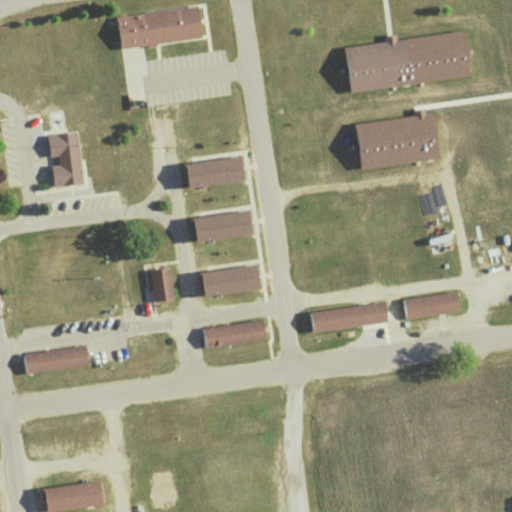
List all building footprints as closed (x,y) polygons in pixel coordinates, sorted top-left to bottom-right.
[(118,19),(200,7),(204,39),(123,51),(118,19)] [(342,48),(405,38),(413,84),(349,94),(342,48)] [(356,167),(434,158),(428,108),(409,110),(410,115),(351,122),(356,167)] [(47,136),(75,132),(83,186),(54,190),(51,166),(58,165),(57,156),(50,157),(47,136)] [(185,165),(242,156),(246,181),(188,190),(185,165)] [(193,219),(250,210),(254,235),(196,244),(193,219)] [(202,274),(260,265),(264,290),(206,299),(202,274)] [(147,269),(166,266),(171,299),(152,302),(147,269)] [(399,303),(456,294),(459,315),(402,323),(399,303)] [(307,315),(383,301),(386,322),(311,335),(307,315)] [(201,329),(258,321),(261,341),(204,350),(201,329)] [(128,340),(156,336),(160,355),(131,360),(128,340)] [(24,356),(81,347),(84,368),(27,376),(24,356)] [(427,381),(454,377),(457,398),(430,402),(427,381)] [(35,439),(92,430),(95,451),(38,459),(35,439)] [(439,434),(459,432),(463,464),(443,467),(439,434)] [(148,475),(167,472),(172,505),(153,508),(148,475)] [(44,511),(41,490),(98,481),(102,506),(59,511),(44,511)] [(449,511),(447,489),(489,483),(492,507),(457,511),(449,511)]
